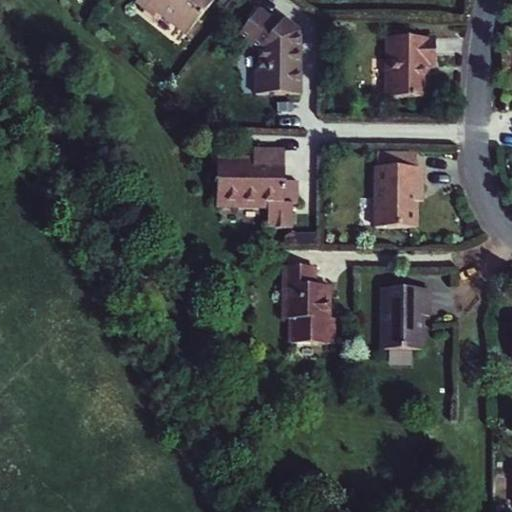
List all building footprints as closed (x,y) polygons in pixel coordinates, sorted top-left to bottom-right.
[(137,0),(136,2),(154,16),(157,11),(187,34),(213,0),(137,0)] [(255,71),(255,95),(300,95),(300,65),(297,65),(297,52),(301,52),(301,33),(284,20),(279,26),(257,10),(237,37),(258,54),(258,71),(255,71)] [(387,97),(427,98),(427,67),(435,67),(435,38),(387,38),(387,97)] [(216,160),(215,206),(268,207),(268,227),(293,227),(293,203),(284,203),(284,183),(284,152),(253,152),(253,160),(216,160)] [(381,168),(416,168),(416,154),(381,154),(381,168)] [(376,168),(376,228),(415,228),(415,188),(422,188),(422,168),(416,168),(381,168),(376,168)] [(284,183),(284,203),(293,203),(299,203),(299,183),(284,183)] [(291,343),(334,344),(334,319),(327,319),(328,287),(314,287),(314,268),(285,267),(284,319),(291,319),(291,343)] [(383,288),(383,350),(422,351),(423,315),(430,315),(431,289),(383,288)]
